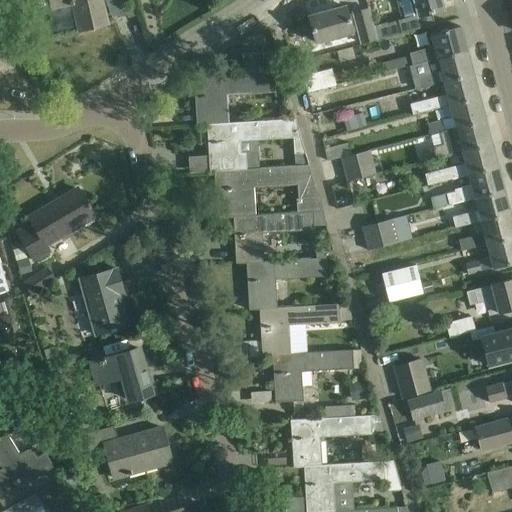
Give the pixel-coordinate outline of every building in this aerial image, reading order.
[(30,0),(31,1),(33,5),(36,7),(43,7),(52,5),(70,1),(71,6),(74,5),(80,30),(107,24),(101,0),(30,0)] [(398,21),(402,34),(434,25),(431,13),(443,9),(440,0),(400,0),(406,19),(398,21)] [(377,39),(373,27),(368,9),(348,14),(346,6),(309,16),(316,42),(353,32),(358,30),(362,43),(377,39)] [(0,15),(0,74),(11,68),(0,47),(0,34),(8,30),(2,18),(0,15)] [(387,23),(373,27),(377,39),(390,36),(387,23)] [(410,56),(383,63),(386,72),(439,58),(468,50),(461,26),(442,31),(432,34),(435,46),(409,54),(410,56)] [(430,74),(416,78),(418,89),(433,86),(445,82),(445,81),(474,74),(468,50),(439,58),(442,71),(430,74)] [(244,75),(194,78),(197,125),(222,124),(229,123),(285,120),(285,118),(222,122),(221,93),(275,90),(274,72),(273,52),(243,54),(244,75)] [(313,57),(298,61),(302,77),(317,73),(313,57)] [(448,93),(410,104),(413,115),(451,105),(480,97),(474,74),(445,81),(445,82),(448,93)] [(480,97),(451,105),(457,128),(486,120),(480,97)] [(346,131),(366,125),(363,114),(343,120),(346,131)] [(222,124),(197,125),(197,126),(207,125),(210,171),(235,170),(247,169),(298,167),(298,165),(258,167),(256,139),(286,137),(286,138),(293,138),(294,154),(305,153),(295,119),(285,120),(229,123),(222,124)] [(430,136),(440,133),(445,131),(442,120),(427,125),(430,136)] [(444,145),(433,148),(437,159),(463,151),(492,143),(486,120),(457,128),(445,131),(440,133),(444,145)] [(466,163),(425,175),(428,186),(469,174),(498,166),(492,143),(463,151),(466,163)] [(323,158),(347,157),(347,144),(323,146),(323,158)] [(376,174),(371,151),(343,158),(348,181),(359,178),(376,174)] [(322,211),(309,166),(298,167),(247,169),(235,170),(210,171),(210,172),(213,172),(214,198),(222,197),(223,217),(322,211)] [(455,191),(430,198),(433,209),(476,197),(505,190),(498,166),(469,174),(472,185),(455,190),(455,191)] [(32,223),(17,232),(23,242),(33,259),(34,261),(50,252),(47,246),(78,227),(96,217),(90,207),(91,207),(89,203),(87,203),(79,189),(53,205),(52,202),(28,217),(32,223)] [(479,210),(453,217),(455,227),(455,228),(482,221),(511,213),(505,190),(476,197),(479,210)] [(322,211),(223,217),(223,218),(234,217),(236,263),(262,261),(260,233),(312,230),(315,230),(315,227),(326,226),(322,211)] [(511,217),(511,213),(482,221),(488,244),(511,237),(511,217)] [(394,219),(361,227),(367,250),(399,242),(394,219)] [(473,237),(459,240),(461,251),(475,248),(473,237)] [(479,260),(465,263),(468,274),(481,271),(494,268),(504,265),(511,263),(511,237),(488,244),(492,258),(479,261),(479,260)] [(28,258),(24,247),(13,250),(17,261),(28,258)] [(448,256),(439,258),(442,267),(450,265),(448,256)] [(262,261),(236,263),(236,264),(247,263),(249,309),(275,307),(275,306),(273,278),(325,275),(324,258),(324,257),(316,258),(262,261)] [(29,258),(17,261),(21,274),(32,271),(29,258)] [(0,293),(9,291),(0,261),(0,260),(0,293)] [(416,265),(383,273),(390,301),(423,292),(421,284),(416,265)] [(24,284),(31,295),(56,280),(49,268),(24,284)] [(96,335),(110,331),(129,326),(117,286),(122,285),(117,269),(80,279),(96,335)] [(511,279),(476,289),(466,292),(470,306),(486,302),(489,316),(500,313),(511,309),(511,279)] [(430,282),(421,284),(423,292),(423,294),(432,292),(430,282)] [(275,307),(249,309),(249,310),(260,310),(263,355),(288,353),(286,325),(338,321),(337,303),(275,306),(275,307)] [(450,338),(470,332),(475,330),(471,317),(436,327),(440,340),(450,337),(450,338)] [(511,329),(509,330),(495,334),(493,325),(475,330),(470,332),(472,340),(481,338),(488,366),(510,360),(511,359),(511,329)] [(45,350),(48,361),(58,358),(54,347),(45,350)] [(130,400),(134,399),(153,394),(140,348),(91,362),(98,387),(124,379),(130,400)] [(288,353),(263,355),(263,356),(273,356),(276,402),(296,401),(301,401),(299,371),(351,368),(350,349),(288,353)] [(393,366),(402,398),(430,391),(422,359),(393,366)] [(511,380),(487,387),(490,401),(507,396),(507,395),(511,393),(511,380)] [(364,381),(349,383),(352,401),(366,399),(364,381)] [(449,389),(408,401),(414,421),(455,409),(449,389)] [(393,420),(409,415),(403,399),(387,405),(393,420)] [(140,407),(130,410),(133,417),(142,415),(140,407)] [(311,418),(291,420),(294,467),(320,465),(320,464),(322,464),(320,436),(370,433),(383,434),(380,416),(369,417),(369,415),(311,418)] [(511,434),(510,428),(507,417),(474,426),(481,451),(511,443),(511,434)] [(419,423),(403,428),(407,442),(423,437),(419,423)] [(77,456),(106,448),(114,479),(172,462),(162,428),(118,440),(114,426),(95,432),(86,435),(72,439),(77,456)] [(0,501),(3,507),(21,497),(34,490),(29,481),(53,467),(44,451),(37,454),(31,445),(19,452),(7,433),(5,434),(0,437),(0,463),(3,468),(0,469),(0,489),(0,490),(0,501)] [(360,444),(360,460),(372,460),(372,444),(360,444)] [(62,449),(55,453),(59,459),(66,455),(62,449)] [(320,465),(294,467),(294,468),(304,467),(307,511),(323,511),(333,511),(335,511),(334,497),(333,482),(383,479),(385,479),(386,491),(402,491),(393,461),(322,465),(322,464),(320,464),(320,465)] [(67,476),(75,473),(70,464),(62,468),(67,476)] [(427,465),(415,469),(420,486),(433,483),(427,465)] [(511,465),(487,472),(493,493),(511,487),(511,465)] [(77,471),(75,473),(67,476),(64,478),(74,495),(82,491),(77,471)] [(47,511),(37,492),(2,511),(47,511)] [(107,507),(103,495),(90,499),(94,511),(107,507)] [(354,495),(334,497),(335,511),(355,510),(354,495)]
